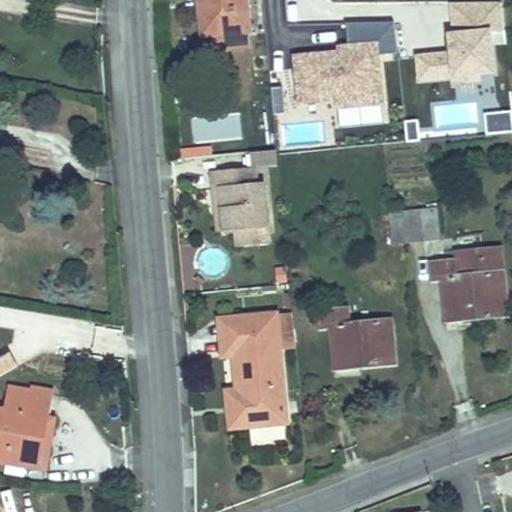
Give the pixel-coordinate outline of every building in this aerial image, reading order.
[(202,0),(206,31),(243,28),(240,0),(202,0)] [(454,78),(492,75),(489,32),(503,31),(501,2),(449,6),(454,78)] [(378,45),(282,61),(288,115),(383,108),(378,45)] [(204,169),(206,186),(214,185),(219,229),(227,228),(247,226),(259,224),(255,181),(247,182),(245,165),(204,169)] [(214,185),(206,186),(210,229),(219,229),(214,185)] [(418,208),(389,211),(391,233),(404,231),(420,230),(418,208)] [(249,246),(247,226),(227,228),(229,248),(249,246)] [(455,255),(428,258),(430,274),(440,273),(443,299),(450,299),(451,314),(502,309),(498,270),(458,273),(455,255)] [(346,307),(316,310),(317,323),(327,323),(330,349),(338,349),(340,362),(393,356),(388,314),(347,320),(346,307)] [(272,311),(226,315),(228,351),(231,384),(240,384),(244,422),(283,419),(272,311)] [(228,351),(226,315),(216,316),(220,351),(228,351)] [(89,357),(92,328),(61,324),(58,353),(89,357)] [(10,353),(0,358),(0,376),(17,367),(10,353)] [(0,406),(0,450),(36,457),(48,390),(7,383),(3,407),(0,406)] [(225,422),(244,422),(240,384),(231,384),(222,385),(225,422)]
